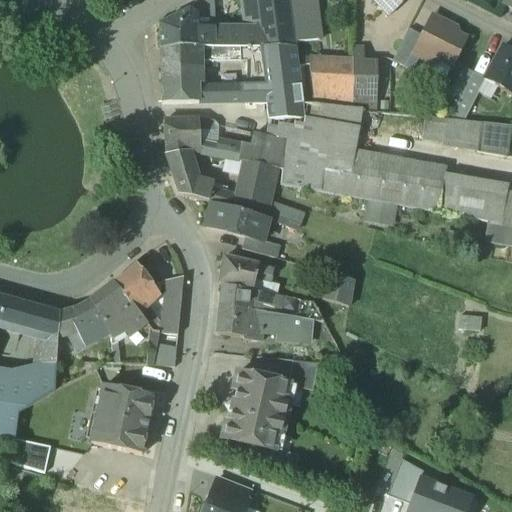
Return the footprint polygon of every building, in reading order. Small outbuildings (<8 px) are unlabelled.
[(211,0),(199,0),(197,2),(189,13),(189,14),(196,19),(196,33),(212,33),(213,33),(211,0)] [(286,0),(253,0),(254,6),(258,33),(260,51),(295,51),(294,46),(293,46),(286,0)] [(286,0),(293,46),(294,46),(320,42),(313,0),(286,0)] [(372,0),(381,9),(390,0),(372,0)] [(396,0),(390,0),(381,9),(390,18),(402,6),(396,0)] [(189,13),(159,28),(159,52),(160,52),(160,53),(196,50),(196,33),(196,19),(189,14),(189,13)] [(455,30),(432,19),(422,38),(413,56),(419,60),(433,66),(441,64),(451,69),(465,41),(457,37),(455,30)] [(409,31),(393,63),(413,73),(419,60),(413,56),(422,38),(409,31)] [(212,50),(212,33),(196,33),(196,50),(212,50)] [(213,33),(212,33),(212,50),(241,51),(260,51),(258,33),(213,33)] [(511,54),(502,49),(486,77),(496,83),(492,88),(495,89),(511,98),(511,54)] [(196,50),(160,53),(161,107),(233,105),(233,90),(202,90),(202,80),(197,80),(197,65),(196,50)] [(212,50),(196,50),(197,65),(241,65),(241,51),(212,50)] [(260,51),(241,51),(241,65),(247,65),(246,89),(246,105),(246,106),(267,106),(269,123),(304,122),(309,124),(297,68),(295,51),(260,51)] [(360,52),(351,52),(351,68),(360,68),(360,52)] [(320,74),(310,75),(314,108),(351,109),(351,100),(351,68),(319,66),(320,74)] [(319,66),(310,67),(310,75),(320,74),(319,66)] [(310,67),(297,68),(309,124),(358,131),(361,113),(314,109),(310,75),(310,67)] [(360,68),(351,68),(351,100),(373,100),(373,69),(360,68)] [(462,72),(449,98),(460,103),(472,77),(462,72)] [(486,77),(477,95),(489,101),(495,89),(492,88),(496,83),(486,77)] [(246,89),(233,90),(233,105),(246,105),(246,89)] [(373,100),(351,100),(351,109),(373,110),(373,100)] [(102,109),(106,125),(114,123),(110,107),(102,109)] [(197,122),(163,124),(165,153),(167,158),(186,155),(200,155),(199,143),(199,133),(212,134),(213,123),(197,122)] [(358,131),(309,124),(304,122),(269,123),(266,139),(275,142),(285,144),(285,143),(345,150),(355,152),(358,131)] [(482,127),(449,123),(446,145),(477,150),(482,127)] [(510,130),(482,127),(477,150),(477,155),(505,160),(510,130)] [(250,135),(233,131),(231,142),(248,146),(250,135)] [(266,139),(259,138),(253,166),(269,170),(275,142),(266,139)] [(241,152),(199,143),(200,155),(200,156),(239,164),(241,152)] [(445,172),(345,154),(345,150),(285,143),(285,144),(280,188),(384,207),(394,208),(437,216),(443,187),(445,172)] [(186,155),(167,158),(172,173),(191,167),(186,155)] [(253,166),(247,165),(238,201),(235,213),(265,220),(276,172),(269,170),(253,166)] [(191,167),(172,173),(180,197),(208,205),(211,194),(212,188),(196,184),(191,167)] [(506,198),(443,187),(437,216),(487,225),(500,227),(506,198)] [(238,201),(211,194),(208,205),(212,207),(235,213),(238,201)] [(511,198),(506,198),(500,227),(511,228),(511,198)] [(303,218),(269,206),(265,220),(297,234),(303,218)] [(384,209),(370,206),(367,222),(391,227),(394,208),(384,207),(384,209)] [(235,213),(212,207),(205,230),(244,241),(261,245),(261,244),(267,222),(235,213)] [(511,228),(500,227),(487,225),(484,245),(511,250),(511,228)] [(261,245),(244,241),(241,252),(276,261),(279,249),(261,244),(261,245)] [(256,267),(223,260),(219,285),(251,292),(253,281),(270,285),(272,278),(276,279),(277,274),(273,273),(273,272),(256,268),(256,267)] [(143,277),(134,266),(113,286),(135,313),(145,305),(144,304),(156,295),(142,277),(143,277)] [(353,284),(330,277),(322,302),(348,310),(353,284)] [(183,280),(167,284),(162,337),(177,338),(183,280)] [(113,286),(104,293),(121,314),(125,311),(141,330),(145,326),(113,286)] [(248,294),(221,288),(219,309),(246,313),(247,305),(248,293),(248,294)] [(121,314),(104,293),(89,304),(98,318),(108,336),(107,336),(110,342),(123,335),(127,340),(141,330),(125,311),(121,314)] [(271,298),(248,293),(247,305),(270,308),(271,298)] [(282,299),(271,298),(270,308),(280,310),(282,299)] [(59,316),(0,299),(0,326),(39,338),(57,341),(57,339),(58,335),(59,316)] [(89,304),(76,312),(59,316),(58,335),(57,339),(59,339),(59,338),(68,335),(71,339),(77,352),(107,336),(108,336),(98,318),(89,304)] [(313,306),(303,304),(301,322),(311,323),(323,325),(324,325),(313,306)] [(246,313),(219,309),(216,337),(243,340),(243,343),(260,345),(262,335),(263,316),(246,313)] [(301,322),(263,316),(262,335),(276,337),(276,342),(309,345),(311,323),(301,322)] [(159,336),(152,335),(150,332),(148,335),(147,368),(152,368),(159,336)] [(39,369),(14,375),(0,373),(0,441),(14,443),(18,417),(54,394),(57,341),(39,338),(39,369)] [(157,349),(152,368),(153,370),(173,371),(175,352),(157,349)] [(318,367),(292,364),(287,387),(293,389),(293,390),(312,394),(318,367)] [(99,366),(91,365),(91,376),(97,373),(100,367),(99,366)] [(284,387),(236,376),(232,392),(236,393),(233,403),(231,403),(224,408),(229,415),(230,416),(228,426),(225,425),(221,442),(269,452),(272,440),(277,441),(282,438),(289,405),(286,401),(281,399),(284,387)] [(154,399),(103,388),(91,446),(141,457),(154,399)] [(298,458),(278,453),(278,455),(272,453),(269,465),(295,471),(298,458)] [(388,501),(409,509),(420,483),(423,475),(400,463),(388,501)] [(251,493),(218,480),(213,493),(246,506),(251,493)] [(468,511),(472,503),(420,483),(409,509),(408,511),(468,511)] [(244,511),(246,506),(213,493),(205,511),(244,511)]
